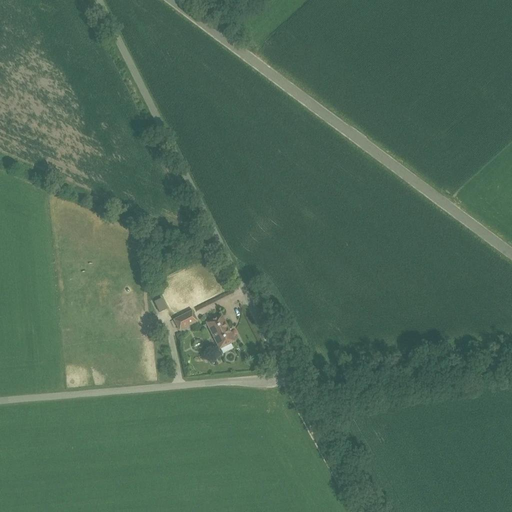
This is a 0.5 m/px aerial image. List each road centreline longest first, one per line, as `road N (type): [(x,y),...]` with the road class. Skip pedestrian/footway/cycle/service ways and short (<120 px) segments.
road 1 (unclassified): [(0,402),(286,377),(99,0)]
road 2 (unclassified): [(511,255),(175,0)]
road 3 (track): [(286,377),(511,357)]
road 4 (track): [(286,377),(362,511)]
